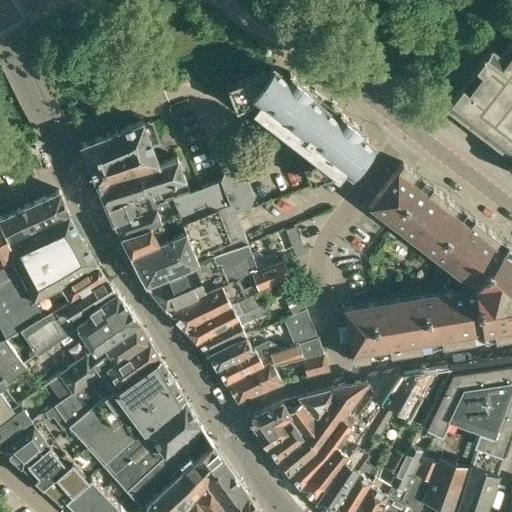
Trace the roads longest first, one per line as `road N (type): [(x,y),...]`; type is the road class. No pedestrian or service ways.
road 1 (residential): [(218,419),(68,172)]
road 2 (residential): [(407,126),(327,233),(317,259),(316,287),(341,372)]
road 3 (residential): [(244,0),(407,126)]
road 4 (residential): [(341,372),(511,341)]
road 5 (residential): [(68,172),(0,26)]
road 6 (residential): [(407,126),(511,207)]
road 7 (residential): [(218,419),(341,372)]
road 8 (residential): [(296,511),(218,419)]
